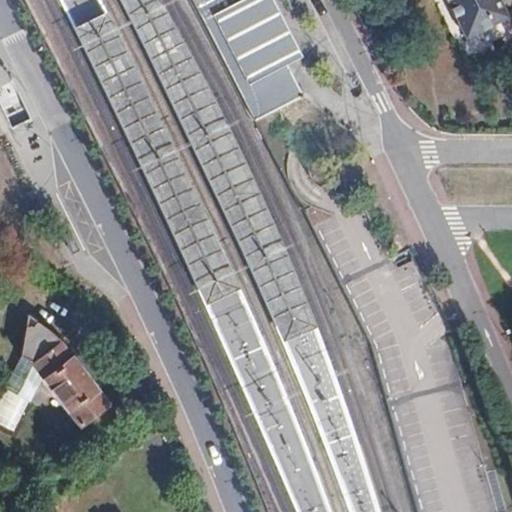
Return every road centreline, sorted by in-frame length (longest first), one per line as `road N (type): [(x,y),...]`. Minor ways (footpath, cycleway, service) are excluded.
road 1 (residential): [(0,27),(227,511)]
road 2 (residential): [(511,405),(433,224)]
road 3 (residential): [(405,158),(323,0)]
